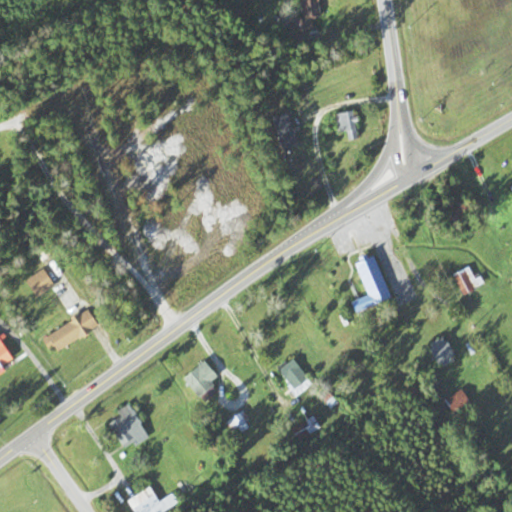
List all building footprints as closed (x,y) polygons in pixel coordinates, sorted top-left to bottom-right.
[(307,0),(310,16),(297,18),(299,33),(321,30),(319,17),(328,16),(325,0),(307,0)] [(352,140),(363,138),(360,111),(340,114),(342,132),(351,131),(352,140)] [(288,151),(305,147),(296,112),(279,117),(288,151)] [(362,263),(374,296),(357,302),(361,314),(398,300),(381,256),(362,263)] [(468,295),(490,286),(485,272),(479,274),(476,267),(459,273),(468,295)] [(41,296),(60,287),(51,269),(32,279),(41,296)] [(59,354),(107,326),(97,310),(50,338),(59,354)] [(0,373),(22,358),(3,332),(0,334),(0,373)] [(434,344),(447,367),(463,359),(450,336),(434,344)] [(301,396),(317,385),(299,357),(282,368),(301,396)] [(205,398),(226,379),(210,360),(189,380),(205,398)] [(478,401),(468,388),(452,399),(462,413),(478,401)] [(113,425),(126,447),(137,440),(140,445),(153,437),(134,405),(123,411),(127,417),(113,425)] [(231,421),(239,435),(257,424),(249,411),(231,421)] [(326,427),(320,418),(301,429),(307,438),(326,427)] [(170,511),(171,511),(156,486),(133,501),(139,511),(170,511)]
